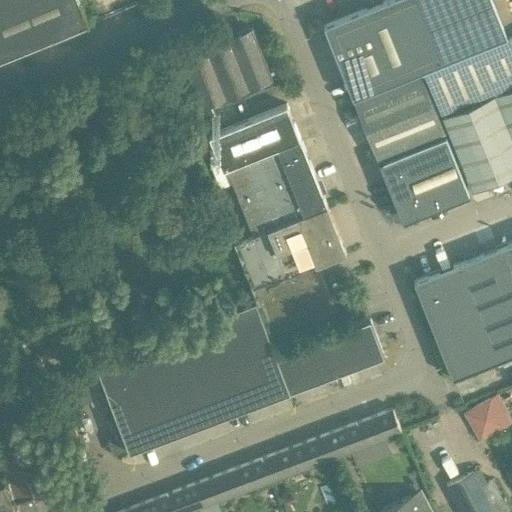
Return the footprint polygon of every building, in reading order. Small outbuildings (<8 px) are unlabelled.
[(0,0),(0,58),(91,22),(82,0),(0,0)] [(353,97),(417,71),(387,0),(382,0),(324,23),(353,97)] [(387,0),(417,71),(423,69),(442,61),(417,0),(387,0)] [(417,0),(442,61),(423,69),(440,112),(511,82),(511,33),(506,35),(492,0),(417,0)] [(202,105),(273,77),(252,26),(182,55),(202,105)] [(354,99),(373,146),(378,158),(444,132),(420,72),(354,99)] [(511,87),(495,94),(511,136),(511,87)] [(472,190),(511,174),(511,136),(495,94),(442,115),(472,190)] [(227,167),(253,233),(234,240),(252,289),(254,288),(272,334),(336,309),(318,264),(347,253),(287,104),(209,134),(223,168),(227,167)] [(409,218),(414,216),(469,194),(445,134),(380,160),(401,213),(409,218)] [(511,241),(458,263),(497,360),(511,353),(511,241)] [(453,377),(497,360),(458,263),(414,280),(453,377)] [(96,358),(130,449),(290,389),(279,360),(277,352),(256,298),(96,358)] [(323,335),(337,372),(385,354),(371,317),(323,335)] [(279,360),(290,389),(291,389),(291,390),(292,389),(337,372),(323,335),(277,352),(279,360)] [(375,414),(384,439),(402,432),(393,408),(375,414)] [(330,431),(339,456),(384,439),(375,414),(330,431)] [(317,436),(326,461),(339,456),(330,431),(317,436)] [(304,441),(312,466),(326,461),(317,436),(304,441)] [(290,446),(299,471),(312,466),(304,441),(290,446)] [(277,451),(286,476),(299,471),(290,446),(277,451)] [(250,461),(260,485),(286,476),(277,451),(250,461)] [(237,466),(246,491),(260,485),(250,461),(237,466)] [(224,471),(232,496),(246,491),(237,466),(224,471)] [(446,484),(461,511),(509,511),(492,479),(481,485),(473,470),(446,484)] [(197,481),(206,506),(232,496),(224,471),(197,481)] [(183,487),(192,511),(206,506),(197,481),(183,487)] [(156,497),(161,511),(189,511),(192,511),(183,487),(156,497)] [(431,511),(420,490),(402,500),(382,510),(382,511),(431,511)] [(143,502),(146,511),(161,511),(156,497),(143,502)] [(129,507),(130,511),(146,511),(143,502),(129,507)]
